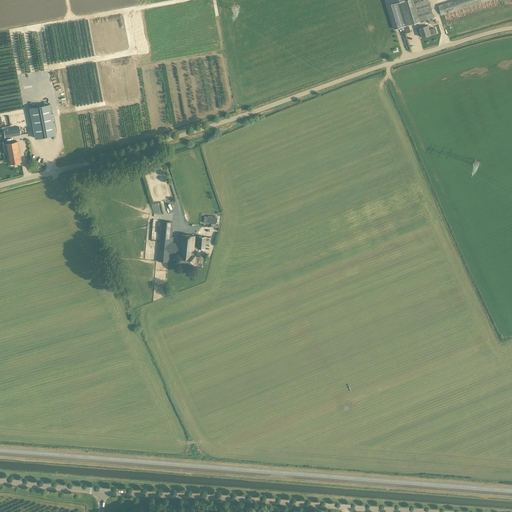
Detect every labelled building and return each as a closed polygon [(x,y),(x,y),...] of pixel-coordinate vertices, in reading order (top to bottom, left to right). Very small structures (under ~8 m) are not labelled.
[(422,37),(431,35),(437,33),(435,28),(429,30),(428,25),(426,26),(425,20),(434,17),(428,0),(385,0),(394,29),(404,26),(406,33),(411,32),(409,25),(418,22),(419,28),(422,37)] [(455,0),(438,5),(441,15),(490,0),(455,0)] [(70,101),(50,105),(55,134),(56,134),(57,139),(77,135),(70,101)] [(50,105),(30,108),(35,138),(55,134),(50,105)] [(20,126),(0,130),(1,133),(5,132),(5,136),(21,134),(20,126)] [(17,141),(5,143),(9,163),(21,161),(17,141)] [(207,217),(204,216),(203,223),(211,223),(210,227),(218,227),(218,225),(216,225),(216,216),(208,215),(207,217)] [(169,253),(177,254),(176,263),(194,265),(195,255),(193,255),(195,236),(181,235),(180,243),(170,242),(172,222),(161,221),(157,261),(168,262),(169,253)] [(206,237),(197,236),(196,248),(205,249),(206,237)]
